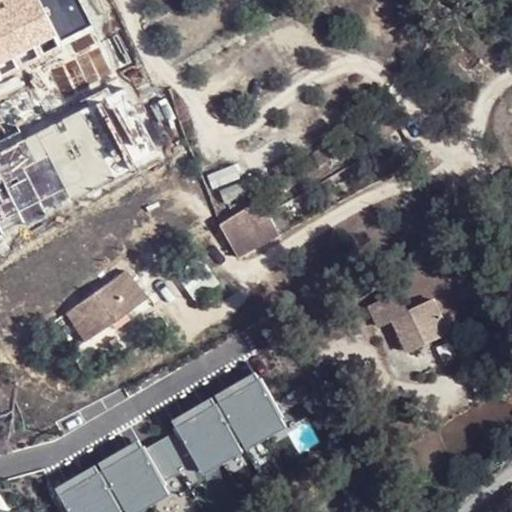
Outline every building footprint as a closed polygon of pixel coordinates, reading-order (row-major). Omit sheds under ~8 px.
[(218,226),(238,261),(280,237),(260,202),(218,226)] [(130,269),(77,304),(87,316),(76,323),(88,339),(150,297),(130,269)] [(404,294),(376,307),(385,327),(400,321),(415,354),(455,334),(438,299),(413,310),(404,294)] [(253,369),(171,417),(177,427),(198,462),(202,469),(285,421),(253,369)] [(177,427),(144,448),(164,481),(198,462),(177,427)] [(144,448),(137,435),(54,483),(70,511),(129,511),(169,489),(164,481),(144,448)]
